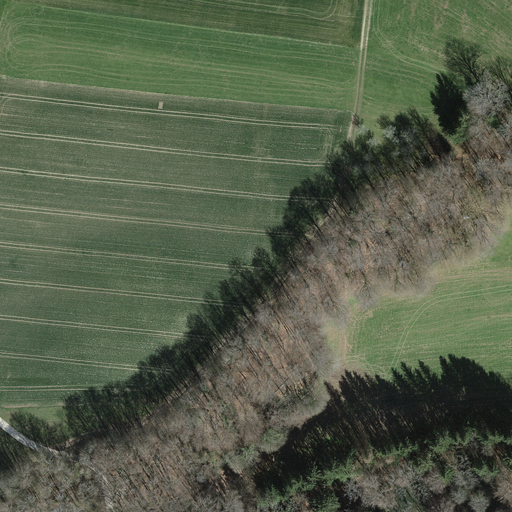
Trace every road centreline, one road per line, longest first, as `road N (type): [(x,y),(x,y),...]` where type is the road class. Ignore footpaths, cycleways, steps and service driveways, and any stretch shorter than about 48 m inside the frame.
road 1 (track): [(47,450),(139,423),(162,407),(330,217),(344,186),(371,0)]
road 2 (track): [(0,421),(36,446),(96,469),(110,511)]
